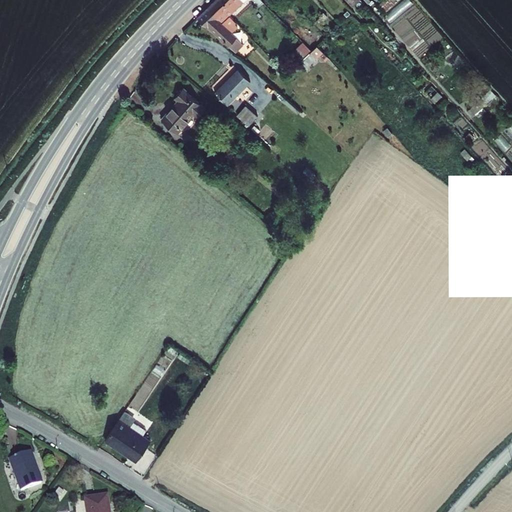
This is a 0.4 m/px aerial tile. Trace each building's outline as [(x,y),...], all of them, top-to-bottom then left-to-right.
[(232,0),(215,0),(210,5),(222,18),(231,9),(232,11),(238,6),(236,5),(232,0)] [(397,0),(382,0),(380,1),(386,9),(398,1),(397,0)] [(210,5),(202,13),(232,42),(241,33),(239,31),(238,32),(222,18),(210,5)] [(253,5),(250,8),(253,11),(258,16),(261,13),(253,5)] [(308,39),(298,49),(306,58),(316,48),(308,39)] [(238,50),(244,55),(252,47),(246,42),(238,50)] [(239,62),(218,86),(230,97),(251,73),(239,62)] [(182,95),(165,113),(180,127),(197,108),(201,111),(209,102),(186,82),(178,92),(182,95)] [(238,114),(251,126),(261,116),(247,103),(238,114)] [(133,409),(130,407),(120,422),(122,424),(133,409)] [(140,413),(133,409),(122,424),(120,422),(111,435),(117,440),(121,434),(138,446),(135,452),(141,457),(156,435),(147,429),(134,420),(138,415),(140,413)] [(151,423),(138,415),(134,420),(147,429),(151,423)] [(121,434),(117,440),(135,452),(138,446),(121,434)] [(34,447),(13,454),(23,487),(44,480),(34,447)] [(113,511),(110,492),(89,495),(91,511),(113,511)]
